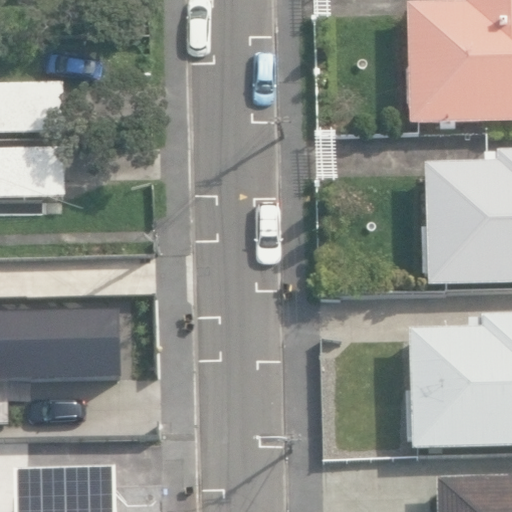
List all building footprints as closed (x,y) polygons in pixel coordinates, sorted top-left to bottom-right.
[(404,3),(407,123),(511,120),(511,0),(463,0),(463,2),(404,3)] [(58,79),(0,79),(0,131),(58,132),(58,79)] [(65,144),(0,144),(0,195),(65,196),(65,144)] [(511,152),(485,154),(485,161),(423,163),(427,286),(511,283),(511,152)] [(0,293),(0,421),(35,421),(32,293),(0,293)] [(411,447),(511,445),(511,313),(466,314),(466,328),(408,329),(409,389),(404,389),(405,435),(411,435),(411,447)] [(141,371),(60,374),(62,428),(143,424),(141,371)] [(511,511),(511,473),(435,476),(435,511),(511,511)]
